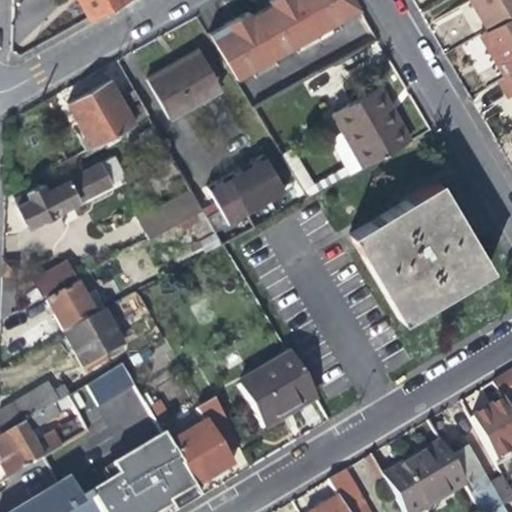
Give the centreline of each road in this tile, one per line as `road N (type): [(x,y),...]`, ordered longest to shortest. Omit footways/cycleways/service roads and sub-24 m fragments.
road 1 (residential): [(215,511),(511,330)]
road 2 (residential): [(511,222),(379,0)]
road 3 (residential): [(0,87),(151,0)]
